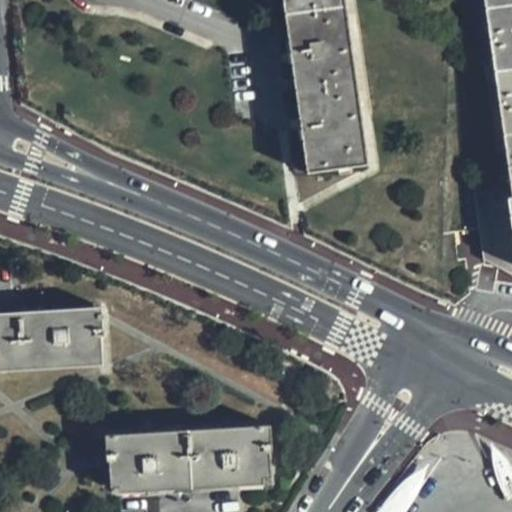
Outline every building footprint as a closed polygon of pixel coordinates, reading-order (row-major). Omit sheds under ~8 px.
[(278,0),(303,178),(363,170),(339,0),(278,0)] [(511,0),(499,0),(485,3),(511,178),(511,203),(492,207),(498,258),(511,265),(511,0)] [(511,203),(511,180),(486,189),(489,207),(492,207),(511,203)] [(0,315),(97,309),(97,302),(0,308),(0,315)] [(0,369),(96,364),(95,336),(99,335),(97,309),(0,315),(0,369)] [(265,477),(265,447),(268,447),(267,421),(100,432),(102,458),(107,457),(108,486),(118,485),(143,484),(153,483),(178,482),(192,481),(216,479),(230,479),(256,477),(265,477)] [(256,477),(230,479),(230,489),(235,488),(257,487),(256,477)] [(216,479),(192,481),(193,491),(197,490),(217,489),(216,479)] [(178,482),(153,483),(154,493),(159,493),(178,492),(178,482)] [(143,484),(118,485),(118,495),(123,495),(144,494),(143,484)]
